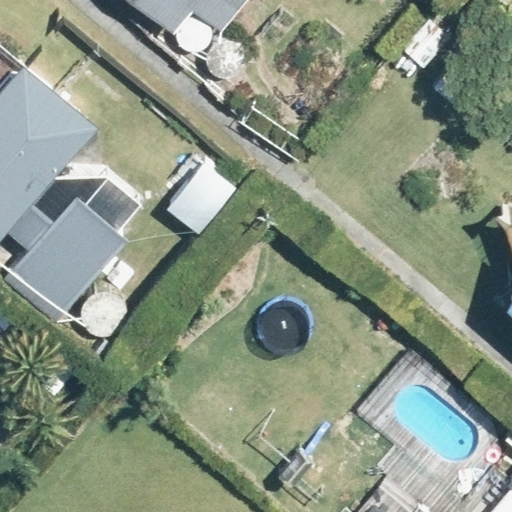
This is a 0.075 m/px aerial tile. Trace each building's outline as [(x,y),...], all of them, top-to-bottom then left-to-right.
[(133,0),(173,33),(190,12),(217,33),(245,0),(133,0)] [(450,4),(409,46),(428,64),(468,22),(450,4)] [(0,197),(19,175),(88,93),(11,25),(0,37),(0,197)] [(94,81),(120,103),(139,81),(113,60),(94,81)] [(233,172),(197,144),(161,190),(197,218),(233,172)] [(79,179),(66,168),(0,245),(0,261),(50,304),(123,220),(112,211),(135,184),(100,155),(79,179)] [(19,175),(0,197),(0,203),(17,218),(37,193),(19,175)] [(108,329),(98,342),(111,351),(121,338),(108,329)] [(56,353),(37,375),(52,390),(72,368),(56,353)] [(425,511),(411,500),(401,511),(511,511),(511,484),(488,511),(425,511)]
